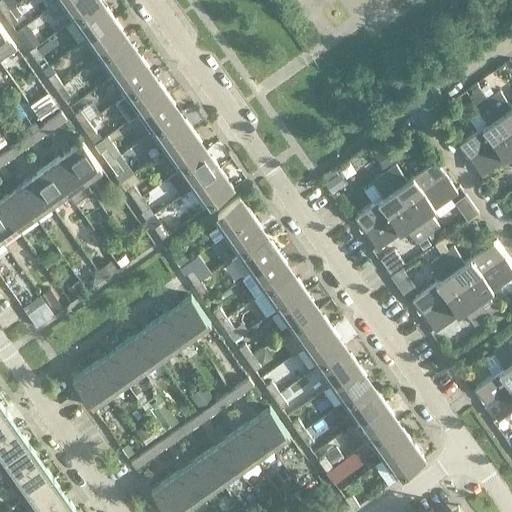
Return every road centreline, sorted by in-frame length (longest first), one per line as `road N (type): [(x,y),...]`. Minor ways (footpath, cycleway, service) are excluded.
road 1 (residential): [(470,456),(151,0)]
road 2 (residential): [(124,511),(0,340)]
road 3 (residential): [(419,104),(511,240)]
